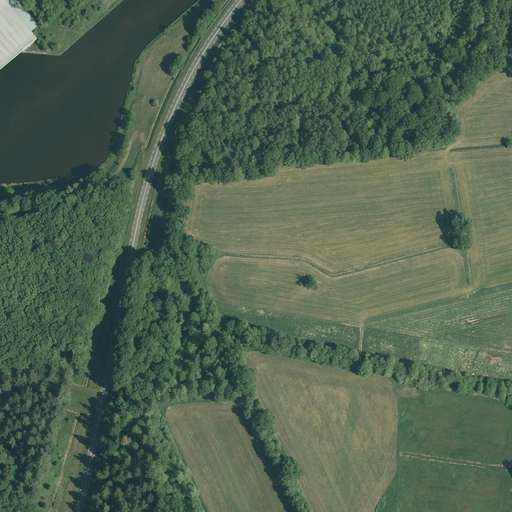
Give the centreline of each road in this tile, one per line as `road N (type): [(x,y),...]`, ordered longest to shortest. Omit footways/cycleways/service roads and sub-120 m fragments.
road 1 (primary): [(77,511),(166,125),(241,0)]
road 2 (track): [(302,511),(178,243),(190,174)]
